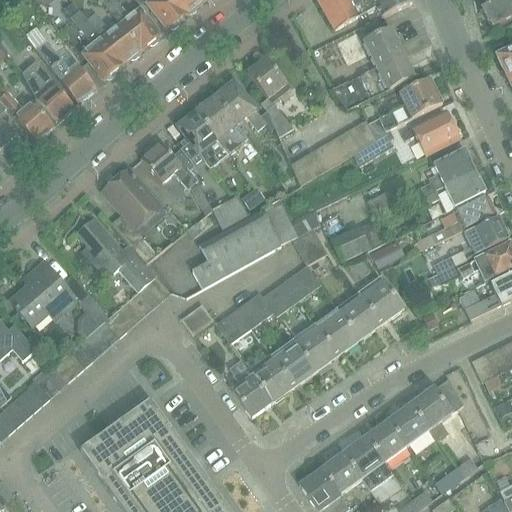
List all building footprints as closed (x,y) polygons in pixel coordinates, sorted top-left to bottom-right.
[(100,0),(121,27),(142,54),(150,48),(153,48),(158,44),(158,41),(161,39),(139,12),(129,20),(114,0),(113,1),(112,0),(100,0)] [(171,0),(154,0),(146,6),(168,34),(170,32),(174,32),(178,28),(179,25),(186,19),(171,0)] [(171,0),(186,19),(189,17),(192,17),(196,13),(197,10),(206,4),(202,0),(171,0)] [(382,22),(382,21),(396,14),(414,5),(411,0),(319,0),(317,2),(335,34),(376,10),(382,22)] [(484,0),(489,9),(489,10),(508,0),(484,0)] [(511,0),(508,0),(489,10),(489,9),(486,10),(488,15),(486,20),(492,31),(511,21),(511,0)] [(122,68),(79,14),(71,21),(78,31),(93,49),(83,57),(104,84),(106,82),(110,82),(114,79),(115,75),(117,74),(116,72),(122,68)] [(79,14),(122,68),(123,69),(124,69),(122,67),(128,63),(129,64),(131,62),(134,62),(139,59),(140,55),(142,54),(121,27),(111,35),(106,28),(105,29),(96,16),(80,14),(79,14)] [(366,45),(379,71),(390,93),(413,82),(389,34),(366,45)] [(84,103),(96,93),(77,67),(69,74),(47,44),(37,52),(66,93),(78,109),(79,108),(78,107),(83,102),(84,103)] [(511,51),(497,59),(504,74),(511,70),(511,51)] [(247,77),(260,92),(271,107),(290,92),(266,62),(247,77)] [(379,71),(368,76),(379,99),(390,93),(379,71)] [(36,103),(44,112),(57,128),(75,112),(54,87),(49,79),(44,78),(38,79),(35,82),(27,73),(22,78),(36,103)] [(368,76),(357,81),(369,104),(379,99),(368,76)] [(357,81),(347,86),(358,109),(369,104),(357,81)] [(404,110),(368,129),(376,147),(387,141),(385,137),(442,109),(441,108),(442,108),(436,96),(436,97),(431,87),(432,87),(430,84),(429,83),(411,92),(398,98),(404,110)] [(235,86),(215,102),(236,127),(246,120),(257,134),(266,126),(235,86)] [(358,109),(347,86),(331,94),(347,115),(358,109)] [(32,106),(24,113),(7,95),(3,99),(0,101),(0,105),(8,115),(36,146),(54,130),(32,106)] [(0,122),(8,115),(0,105),(0,101),(3,99),(0,95),(0,122)] [(215,102),(196,117),(217,143),(227,135),(239,149),(248,142),(215,102)] [(279,141),(293,133),(274,108),(266,114),(279,141)] [(413,132),(413,133),(401,139),(404,145),(417,139),(427,159),(459,144),(458,141),(459,137),(457,132),(453,131),(445,116),(413,132)] [(224,151),(217,143),(196,117),(178,131),(186,141),(176,149),(180,154),(191,168),(195,172),(204,164),(210,172),(219,165),(215,159),(224,151)] [(0,160),(9,170),(27,154),(0,122),(0,160)] [(366,125),(354,132),(366,153),(376,147),(368,129),(366,125)] [(354,132),(344,138),(356,158),(366,153),(354,132)] [(344,138),(333,144),(345,165),(353,160),(356,158),(344,138)] [(366,153),(356,158),(353,160),(358,171),(393,150),(387,141),(376,147),(366,153)] [(333,144),(322,150),(334,171),(345,165),(333,144)] [(198,185),(187,172),(191,168),(180,154),(172,160),(160,146),(141,163),(154,178),(161,187),(173,177),(188,194),(198,185)] [(322,150),(310,157),(323,177),(334,171),(322,150)] [(421,192),(425,199),(474,175),(474,174),(473,175),(469,168),(471,167),(470,165),(470,162),(468,157),(465,156),(464,153),(433,168),(438,178),(430,183),(431,186),(421,192)] [(310,157),(301,163),(313,183),(323,177),(310,157)] [(313,183),(301,163),(291,169),(300,190),(313,183)] [(162,211),(129,173),(102,196),(122,218),(111,228),(129,248),(146,268),(158,258),(137,234),(141,231),(140,229),(162,211)] [(474,175),(425,199),(428,207),(439,202),(446,215),(454,211),(485,196),(484,194),(484,191),(482,186),(479,185),(478,183),(477,183),(473,176),(475,175),(474,175)] [(205,219),(212,214),(198,187),(191,192),(205,219)] [(368,205),(377,223),(402,211),(393,192),(368,205)] [(236,200),(224,207),(237,227),(248,220),(236,200)] [(494,212),(493,213),(487,200),(454,216),(441,223),(445,232),(417,245),(422,254),(497,218),(496,217),(495,217),(493,214),(494,213),(494,212)] [(262,211),(264,214),(282,250),(292,244),(313,233),(319,229),(316,215),(292,229),(278,203),(262,211)] [(237,227),(224,207),(212,214),(224,234),(237,227)] [(282,251),(282,250),(264,214),(199,250),(208,266),(192,275),(202,293),(220,283),(282,251)] [(83,255),(96,270),(107,283),(118,273),(138,296),(139,295),(147,289),(156,280),(146,268),(129,248),(122,254),(94,222),(77,237),(88,250),(83,255)] [(497,222),(479,230),(465,237),(471,250),(429,271),(433,279),(457,267),(508,243),(507,242),(508,242),(507,240),(506,241),(505,237),(506,237),(505,235),(504,236),(503,234),(504,230),(502,225),(498,224),(497,222)] [(331,244),(342,265),(370,251),(359,230),(331,244)] [(292,244),(300,257),(321,246),(313,233),(292,244)] [(306,270),(309,270),(328,259),(321,246),(300,257),(306,270)] [(509,247),(491,256),(459,271),(457,267),(433,279),(433,280),(425,284),(428,291),(442,287),(442,288),(462,278),(464,281),(480,273),(485,285),(511,272),(511,252),(511,250),(511,249),(511,247),(510,248),(509,247)] [(19,314),(32,329),(56,309),(62,316),(76,304),(95,326),(105,317),(72,279),(62,287),(44,266),(29,279),(34,285),(12,305),(17,311),(15,313),(18,315),(19,314)] [(294,279),(308,299),(321,290),(309,270),(306,270),(294,279)] [(465,313),(465,314),(470,324),(511,303),(511,276),(492,287),(497,297),(465,313)] [(294,279),(284,286),(298,305),(308,299),(294,279)] [(171,297),(156,280),(147,289),(161,305),(171,297)] [(380,280),(358,296),(382,328),(404,312),(380,280)] [(284,286),(276,292),(289,312),(298,305),(284,286)] [(147,289),(139,295),(153,312),(161,305),(147,289)] [(276,292),(263,301),(262,301),(273,317),(276,321),(289,312),(276,292)] [(139,295),(138,296),(130,303),(145,320),(153,312),(139,295)] [(358,296),(336,312),(359,344),(382,328),(358,296)] [(260,297),(246,307),(260,326),(273,317),(262,301),(263,301),(260,297)] [(130,303),(122,310),(136,327),(145,320),(130,303)] [(246,307),(237,313),(251,332),(260,326),(246,307)] [(202,308),(181,323),(192,340),(213,325),(202,308)] [(122,310),(113,318),(128,335),(136,327),(122,310)] [(336,312),(314,327),(337,360),(359,344),(336,312)] [(237,313),(227,320),(241,340),(251,332),(237,313)] [(113,318),(104,326),(119,342),(128,335),(113,318)] [(241,340),(227,320),(216,328),(230,348),(241,340)] [(0,352),(4,349),(10,356),(20,348),(0,324),(0,352)] [(104,326),(96,333),(110,350),(119,342),(104,326)] [(314,327),(292,343),(315,376),(337,360),(314,327)] [(251,334),(261,352),(273,345),(264,328),(251,334)] [(96,333),(87,341),(102,357),(110,350),(96,333)] [(87,341),(79,348),(94,364),(102,357),(87,341)] [(292,343),(270,359),(293,392),(315,376),(292,343)] [(79,348),(70,356),(85,372),(94,364),(79,348)] [(511,360),(506,348),(494,354),(505,375),(510,372),(511,371),(511,360)] [(494,354),(484,359),(494,380),(505,375),(494,354)] [(70,356),(62,363),(76,379),(85,372),(70,356)] [(270,359),(249,375),(272,407),(293,392),(270,359)] [(494,380),(484,359),(471,365),(482,386),(494,380)] [(62,363),(53,371),(68,387),(76,379),(62,363)] [(272,407),(249,375),(241,364),(229,372),(241,388),(232,395),(251,422),(272,407)] [(53,371),(45,378),(59,394),(68,387),(53,371)] [(45,378),(36,386),(50,402),(59,394),(45,378)] [(434,391),(410,408),(430,434),(438,446),(449,438),(441,426),(453,417),(466,408),(448,383),(435,393),(434,391)] [(36,386),(28,393),(42,409),(50,402),(36,386)] [(0,409),(1,410),(11,401),(0,388),(0,409)] [(28,393),(19,401),(33,417),(42,409),(28,393)] [(19,401),(10,408),(25,424),(33,417),(19,401)] [(80,454),(121,511),(228,511),(151,404),(80,454)] [(10,408),(0,417),(0,428),(9,438),(25,424),(10,408)] [(410,408),(387,425),(407,451),(430,434),(410,408)] [(387,425),(365,441),(384,468),(407,451),(387,425)] [(0,428),(0,445),(9,438),(0,428)] [(365,441),(342,457),(362,484),(384,468),(365,441)] [(456,472),(463,482),(484,467),(479,455),(456,472)] [(342,457),(320,473),(340,501),(362,484),(342,457)] [(463,482),(456,472),(443,482),(450,492),(463,482)] [(348,511),(340,501),(320,473),(319,474),(320,475),(301,488),(300,488),(299,489),(316,511),(348,511)] [(499,494),(504,504),(511,499),(511,487),(510,488),(504,478),(492,484),(499,495),(499,494)] [(2,485),(0,486),(0,511),(14,502),(2,485)] [(425,495),(412,505),(417,511),(422,511),(432,505),(425,495)] [(434,511),(453,511),(454,510),(449,502),(434,511)] [(506,511),(500,502),(485,511),(506,511)]
